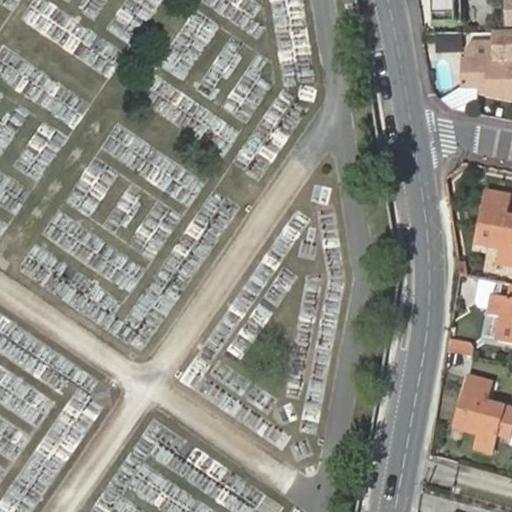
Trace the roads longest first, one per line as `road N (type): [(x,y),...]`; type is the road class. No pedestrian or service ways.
road 1 (tertiary): [(416,140),(429,303),(406,461)]
road 2 (tertiary): [(389,0),(416,140)]
